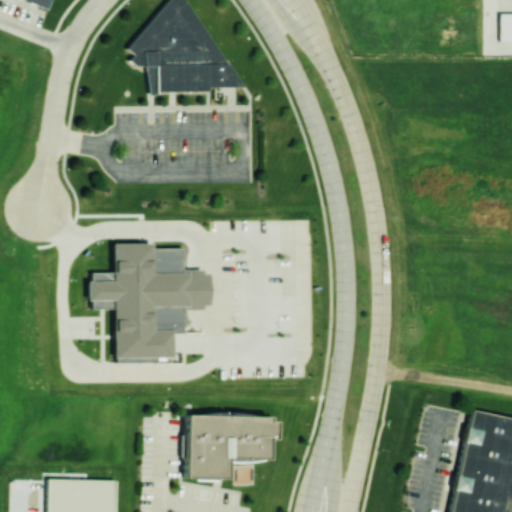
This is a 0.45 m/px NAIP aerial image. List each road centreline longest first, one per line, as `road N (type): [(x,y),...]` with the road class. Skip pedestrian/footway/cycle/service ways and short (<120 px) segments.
road 1 (secondary): [(349,511),(378,361),(375,217),(349,112),(292,0)]
road 2 (secondary): [(251,0),(305,97),(339,213),(346,326),(328,435)]
road 3 (residential): [(37,209),(68,56),(104,0)]
